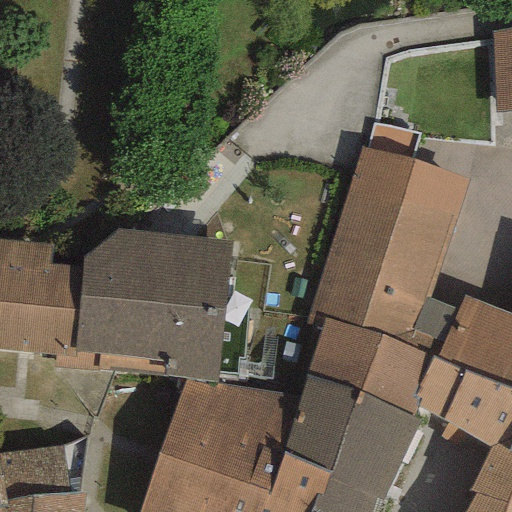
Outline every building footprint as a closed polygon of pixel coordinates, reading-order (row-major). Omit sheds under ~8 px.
[(511,31),(495,32),(499,116),(511,114),(511,31)] [(468,177),(359,147),(303,324),(319,329),(323,319),(430,356),(433,361),(455,309),(425,298),(468,177)] [(81,259),(80,268),(73,352),(96,356),(94,371),(184,380),(215,383),(231,242),(115,230),(81,259)] [(47,243),(0,238),(0,348),(72,356),(73,352),(80,268),(45,265),(47,243)] [(511,315),(463,296),(455,309),(433,361),(511,391),(511,315)] [(430,356),(323,319),(319,329),(305,369),(411,415),(414,406),(430,356)] [(430,356),(414,406),(441,421),(487,445),(467,491),(473,495),(461,511),(511,511),(511,391),(433,361),(430,356)] [(417,420),(305,375),(297,395),(280,453),(327,472),(309,511),(369,511),(374,498),(382,501),(417,420)] [(215,383),(184,380),(137,511),(309,511),(327,472),(280,453),(297,395),(215,383)] [(0,511),(78,511),(80,493),(61,492),(61,445),(0,453),(0,511)]
